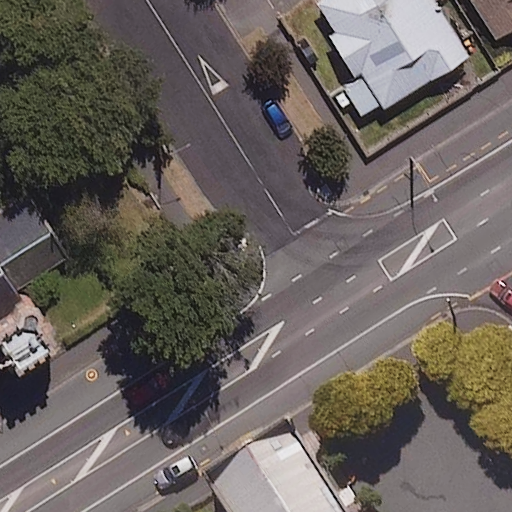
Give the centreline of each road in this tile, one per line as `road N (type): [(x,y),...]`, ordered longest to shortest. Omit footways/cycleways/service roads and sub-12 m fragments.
road 1 (tertiary): [(336,302),(1,511)]
road 2 (residential): [(145,0),(336,302)]
road 3 (tertiary): [(501,196),(336,302)]
